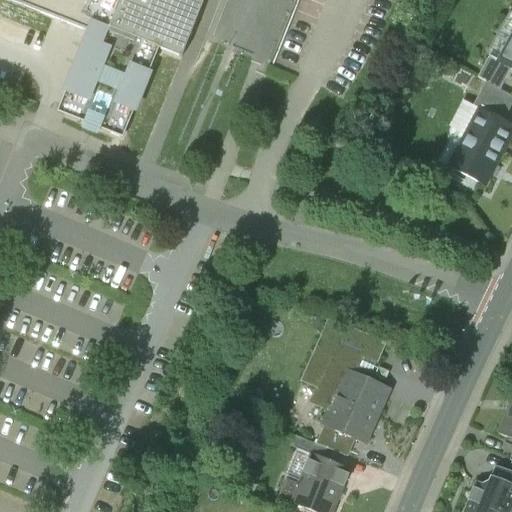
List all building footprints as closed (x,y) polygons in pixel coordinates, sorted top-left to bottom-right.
[(2,0),(90,34),(91,34),(97,37),(101,26),(95,24),(84,20),(91,0),(2,0)] [(104,0),(95,24),(101,26),(97,37),(72,100),(71,100),(65,115),(64,116),(78,122),(77,124),(80,125),(81,123),(85,125),(100,131),(122,139),(157,50),(158,49),(165,52),(186,0),(104,0)] [(91,0),(84,20),(95,24),(104,0),(91,0)] [(186,0),(165,52),(158,49),(157,50),(182,60),(205,0),(186,0)] [(511,15),(488,57),(489,58),(497,62),(507,46),(511,35),(511,15)] [(64,116),(65,115),(60,112),(91,34),(90,34),(58,114),(64,116)] [(97,37),(91,34),(60,112),(65,115),(71,100),(72,100),(97,37)] [(511,72),(511,71),(511,44),(510,48),(507,46),(497,62),(497,64),(511,72)] [(477,79),(486,84),(500,92),(511,72),(497,64),(497,62),(489,58),(477,79)] [(511,107),(511,98),(500,92),(486,84),(473,107),(478,110),(479,109),(504,123),(511,107)] [(449,130),(470,142),(478,127),(471,124),(478,110),(473,107),(464,102),(449,130)] [(448,168),(484,188),(511,137),(511,127),(504,123),(479,109),(478,110),(471,124),(478,127),(470,142),(466,149),(460,146),(448,168)] [(98,137),(100,131),(85,125),(82,131),(98,137)] [(317,390),(337,398),(348,373),(369,382),(385,346),(329,322),(302,383),(317,390)] [(352,441),(364,446),(388,391),(369,382),(348,373),(337,398),(330,413),(324,428),(352,441)] [(310,405),(330,413),(337,398),(317,390),(310,405)] [(511,404),(498,436),(511,442),(511,404)] [(324,428),(316,446),(328,451),(345,458),(352,441),(324,428)] [(290,448),(301,453),(306,442),(295,437),(290,448)] [(323,462),(328,451),(316,446),(306,442),(301,453),(311,457),(323,462)] [(297,507),(309,511),(333,511),(350,473),(323,462),(311,457),(298,488),(297,491),(302,493),(297,507)] [(511,511),(511,476),(508,475),(497,470),(492,481),(490,485),(483,488),(477,486),(465,511),(511,511)] [(297,491),(298,488),(286,483),(279,500),(297,507),(302,493),(297,491)]
